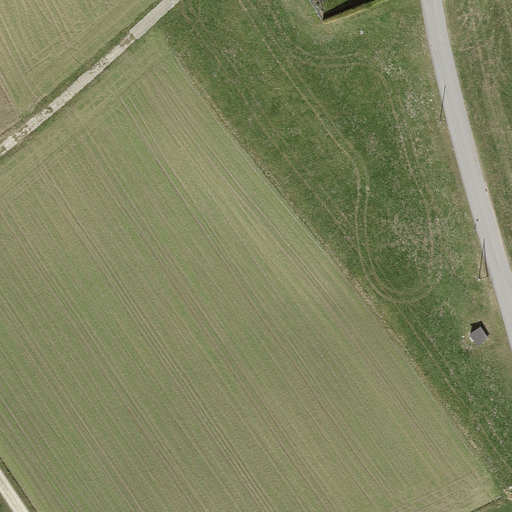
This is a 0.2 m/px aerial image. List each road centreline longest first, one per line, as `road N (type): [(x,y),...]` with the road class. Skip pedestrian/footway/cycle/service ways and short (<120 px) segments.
road 1 (tertiary): [(511,309),(432,0)]
road 2 (track): [(183,0),(0,153)]
